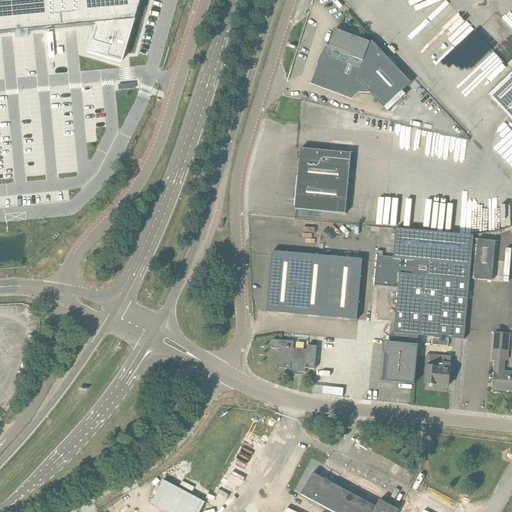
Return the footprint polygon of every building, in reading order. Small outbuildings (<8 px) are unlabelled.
[(0,0),(0,20),(98,11),(87,55),(119,62),(137,0),(0,0)] [(357,40),(352,38),(352,36),(336,30),(329,47),(326,46),(312,83),(351,98),(360,90),(360,91),(367,91),(368,90),(387,111),(405,95),(402,91),(411,83),(372,42),(370,44),(370,43),(357,38),(357,40)] [(511,121),(511,74),(489,96),(511,121)] [(345,215),(351,154),(301,149),(295,210),(345,215)] [(464,340),(470,279),(474,240),(474,236),(396,229),(393,258),(376,256),(374,284),(398,286),(394,335),(396,335),(395,345),(384,344),(383,353),(384,353),(381,382),(414,385),(417,356),(416,356),(417,336),(464,340)] [(492,282),(495,242),(478,240),(474,280),(492,282)] [(357,321),(362,261),(272,253),(267,313),(357,321)] [(493,390),(511,391),(511,372),(504,372),(506,348),(509,348),(510,334),(494,333),(492,361),(495,361),(493,390)] [(307,350),(293,349),(294,342),(278,341),(277,349),(280,350),(279,369),(291,370),(291,368),(298,369),(297,372),(305,373),(306,369),(315,370),(317,347),(307,346),(307,350)] [(448,386),(451,357),(436,355),(435,359),(427,358),(426,367),(427,367),(425,384),(428,387),(432,387),(434,385),(448,386)] [(394,511),(399,503),(381,495),(379,499),(312,470),(300,497),(335,511),(394,511)] [(151,502),(171,511),(202,511),(209,498),(163,477),(151,502)] [(363,494),(379,500),(384,485),(375,482),(372,490),(365,487),(363,494)]
